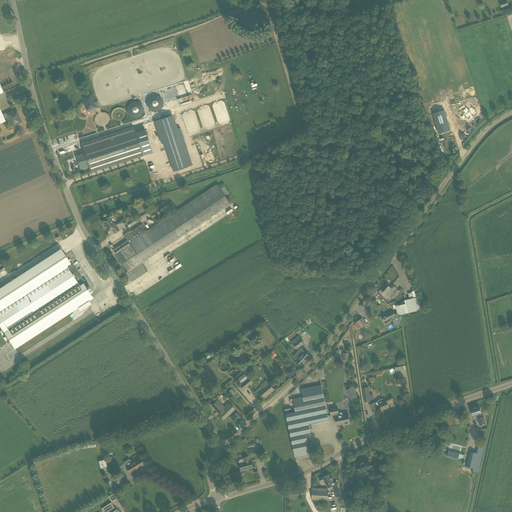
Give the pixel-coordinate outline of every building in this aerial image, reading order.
[(87,111),(96,108),(91,94),(83,97),(87,111)] [(148,95),(148,111),(163,111),(163,96),(148,95)] [(140,100),(126,105),(131,119),(145,115),(140,100)] [(460,117),(467,124),(476,115),(470,108),(466,111),(464,109),(460,112),(462,115),(460,117)] [(433,114),(439,134),(451,130),(444,110),(433,114)] [(16,111),(13,113),(11,114),(10,112),(7,114),(8,116),(4,118),(5,121),(8,120),(12,127),(17,124),(21,122),(16,111)] [(156,121),(164,143),(180,138),(173,115),(156,121)] [(88,167),(90,173),(143,156),(133,126),(81,144),(84,153),(76,156),(78,161),(79,164),(80,170),(88,167)] [(131,282),(147,271),(142,263),(172,242),(230,204),(226,198),(230,195),(222,183),(218,186),(217,185),(146,231),(142,224),(124,236),(127,241),(115,249),(112,244),(109,246),(127,272),(126,273),(131,282)] [(152,219),(162,212),(161,210),(151,217),(152,219)] [(108,232),(111,229),(114,234),(119,231),(114,224),(113,225),(108,217),(101,222),(104,226),(106,229),(108,232)] [(45,329),(88,301),(93,298),(86,288),(88,287),(71,262),(70,263),(61,249),(57,252),(0,288),(0,326),(14,349),(45,329)] [(392,285),(390,288),(385,284),(381,289),(392,299),(396,293),(394,291),(397,288),(392,285)] [(115,306),(122,303),(116,290),(110,293),(115,306)] [(397,313),(399,315),(416,311),(416,310),(422,309),(419,297),(405,300),(406,304),(396,306),(397,313)] [(399,315),(397,313),(395,314),(393,311),(381,317),(383,321),(385,324),(398,318),(401,317),(399,315)] [(361,328),(363,327),(366,325),(366,324),(362,318),(357,322),(361,327),(361,328)] [(356,338),(359,345),(371,340),(368,333),(356,338)] [(304,343),(300,338),(293,345),(297,349),(304,343)] [(269,354),(272,359),(277,355),(274,350),(269,354)] [(310,357),(302,350),(301,351),(300,351),(296,355),(296,356),(298,358),(296,361),(301,366),(310,357)] [(288,369),(284,364),(280,368),(284,373),(288,369)] [(240,384),(248,378),(244,374),(236,380),(240,384)] [(252,383),(249,379),(248,378),(240,385),(244,390),(252,383)] [(256,393),(262,400),(273,390),(269,384),(263,389),(262,387),(256,393)] [(293,399),(296,412),(291,413),(286,414),(295,458),(310,454),(306,434),(311,433),(308,422),(322,419),(322,420),(327,419),(328,418),(321,385),(301,389),(303,397),(293,399)] [(347,390),(352,400),(358,397),(354,387),(347,390)] [(378,400),(378,401),(369,405),(372,411),(377,409),(378,409),(381,408),(382,411),(389,407),(386,401),(384,402),(383,399),(381,399),(378,400)] [(224,407),(218,400),(211,406),(217,412),(218,412),(220,414),(219,415),(223,420),(234,410),(228,403),(224,407)] [(482,414),(479,406),(470,409),(473,417),(478,416),(479,418),(478,419),(480,426),(486,424),(483,417),(482,417),(481,414),(482,414)] [(338,407),(329,409),(331,416),(335,415),(337,425),(345,424),(345,425),(350,424),(350,422),(350,421),(348,415),(344,416),(343,414),(341,412),(339,413),(338,407)] [(478,470),(484,447),(478,445),(476,453),(470,452),(466,467),(474,469),(473,469),(478,470)] [(447,457),(458,460),(459,457),(463,458),(464,454),(449,450),(447,457)] [(130,474),(145,465),(144,463),(140,457),(139,455),(130,460),(131,463),(125,467),(130,474)] [(243,458),(243,459),(240,459),(238,462),(239,464),(241,471),(252,468),(250,461),(249,461),(248,457),(243,458)] [(105,459),(101,460),(98,461),(101,468),(107,466),(105,459)] [(381,472),(378,462),(373,464),(374,465),(370,466),(368,461),(357,465),(360,473),(375,468),(376,474),(381,472)] [(114,478),(118,484),(126,480),(122,473),(114,478)] [(330,478),(329,475),(323,477),(319,479),(321,483),(324,481),(325,484),(326,484),(327,488),(334,485),(331,478),(330,478)] [(106,511),(114,507),(111,503),(102,509),(104,511),(106,511)]
